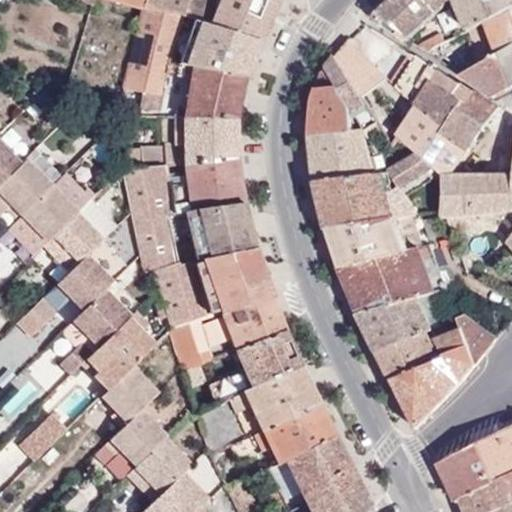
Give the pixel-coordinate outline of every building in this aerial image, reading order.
[(90,5),(80,0),(58,0),(86,14),(90,5)] [(108,0),(141,10),(143,3),(144,0),(108,0)] [(144,0),(143,3),(184,14),(183,15),(198,20),(204,0),(144,0)] [(260,41),(278,0),(277,0),(219,0),(210,24),(209,26),(260,41)] [(450,2),(447,0),(391,0),(373,17),(409,41),(450,2)] [(511,0),(454,0),(469,31),(487,21),(511,9),(511,0)] [(119,106),(116,116),(183,119),(191,70),(166,65),(183,15),(184,14),(143,3),(141,10),(136,31),(122,88),(145,93),(141,108),(119,106)] [(511,47),(511,9),(487,21),(500,53),(511,47)] [(166,65),(191,70),(191,67),(245,76),(260,41),(209,26),(210,24),(198,20),(183,15),(166,65)] [(441,34),(417,46),(425,51),(445,42),(441,34)] [(350,39),(336,56),(363,99),(388,79),(350,39)] [(511,87),(511,47),(500,53),(511,88),(511,87)] [(511,88),(500,53),(461,75),(494,97),(511,88)] [(336,56),(327,67),(351,107),(363,99),(336,56)] [(441,72),(417,57),(397,88),(417,107),(441,72)] [(191,70),(183,119),(235,120),(245,76),(191,67),(191,70)] [(315,99),(312,137),(354,132),(351,107),(327,67),(322,72),(315,99)] [(462,85),(441,72),(417,107),(446,128),(442,135),(468,151),(485,125),(461,108),(473,91),(462,85)] [(461,108),(485,125),(501,106),(473,91),(461,108)] [(30,101),(47,110),(50,101),(33,94),(30,101)] [(363,99),(351,107),(356,114),(368,107),(363,99)] [(445,176),(453,175),(468,151),(442,135),(446,128),(417,107),(398,136),(419,153),(435,167),(445,176)] [(184,146),(184,165),(236,159),(235,120),(183,119),(184,146)] [(366,131),(379,153),(392,144),(378,123),(366,131)] [(312,137),(317,182),(376,175),(365,131),(354,132),(312,137)] [(0,185),(23,162),(0,137),(0,185)] [(118,158),(118,172),(166,166),(184,165),(184,146),(164,146),(164,154),(118,158)] [(391,173),(401,188),(435,167),(419,153),(389,169),(391,173)] [(55,183),(29,157),(23,162),(0,185),(0,194),(10,205),(5,209),(17,220),(55,183)] [(236,159),(184,165),(186,176),(190,212),(243,203),(236,159)] [(149,272),(169,330),(198,321),(220,314),(272,298),(254,249),(196,261),(179,264),(169,216),(173,216),(166,166),(118,172),(119,176),(140,274),(149,272)] [(396,218),(397,217),(410,215),(416,215),(401,188),(391,173),(384,174),(396,218)] [(317,182),(328,229),(396,218),(384,174),(376,175),(317,182)] [(511,175),(453,175),(445,176),(444,211),(444,218),(447,218),(454,235),(479,225),(475,215),(511,210),(511,175)] [(82,210),(55,183),(17,220),(27,232),(33,227),(48,243),(80,212),(82,210)] [(254,249),(243,203),(190,212),(185,213),(196,261),(254,249)] [(105,238),(80,212),(48,243),(43,247),(69,273),(89,253),(105,238)] [(397,217),(410,250),(421,248),(410,215),(397,217)] [(328,229),(340,268),(410,250),(397,217),(396,218),(328,229)] [(436,293),(446,290),(438,268),(430,246),(421,248),(436,293)] [(340,268),(360,315),(419,298),(430,294),(436,293),(421,248),(410,250),(340,268)] [(462,256),(469,274),(481,268),(475,250),(462,256)] [(114,280),(89,253),(69,273),(58,284),(83,310),(107,286),(114,280)] [(446,290),(460,286),(447,265),(438,268),(446,290)] [(133,313),(107,286),(83,310),(73,321),(99,347),(132,315),(133,313)] [(434,330),(445,326),(430,294),(419,298),(434,330)] [(59,310),(45,296),(17,323),(31,337),(59,310)] [(230,338),(235,349),(286,330),(272,298),(220,314),(230,338)] [(360,315),(378,352),(428,333),(434,330),(419,298),(360,315)] [(198,321),(206,346),(230,338),(220,314),(198,321)] [(157,341),(132,315),(99,347),(93,353),(86,358),(98,371),(94,375),(108,390),(135,363),(157,341)] [(480,362),(497,339),(468,317),(459,321),(463,330),(477,365),(480,362)] [(169,330),(181,370),(210,359),(206,346),(198,321),(169,330)] [(235,349),(251,388),(302,366),(286,330),(235,349)] [(466,380),(477,365),(463,330),(438,339),(447,359),(441,360),(393,380),(419,431),(466,380)] [(447,359),(438,339),(434,330),(428,333),(441,360),(447,359)] [(378,352),(393,380),(441,360),(428,333),(378,352)] [(86,358),(93,353),(83,341),(59,365),(70,375),(86,358)] [(160,390),(135,363),(108,390),(101,397),(126,423),(142,408),(160,390)] [(262,431),(320,404),(302,366),(251,388),(195,413),(207,449),(207,452),(209,456),(231,446),(245,440),(233,414),(250,407),(262,431)] [(216,395),(245,387),(241,373),(212,380),(216,395)] [(284,460),(336,435),(320,404),(262,431),(270,448),(277,464),(284,460)] [(168,434),(142,408),(126,423),(104,444),(116,456),(121,451),(135,466),(167,436),(168,434)] [(36,461),(67,430),(52,414),(21,445),(36,461)] [(511,428),(501,433),(478,444),(496,483),(511,475),(511,428)] [(254,435),(262,452),(270,448),(262,431),(254,435)] [(245,440),(231,446),(239,463),(262,452),(254,435),(245,440)] [(357,511),(368,498),(336,435),(284,460),(308,504),(311,511),(357,511)] [(193,462),(167,436),(135,466),(126,475),(142,491),(149,483),(160,494),(185,470),(193,462)] [(478,444),(475,445),(441,463),(441,466),(459,500),(462,499),(496,483),(478,444)] [(459,500),(441,466),(431,470),(448,506),(459,500)] [(211,496),(185,470),(160,494),(143,511),(193,511),(201,505),(211,496)] [(511,505),(511,475),(496,483),(507,508),(511,505)] [(237,511),(258,511),(243,480),(225,489),(237,511)] [(497,511),(507,508),(496,483),(462,499),(467,511),(497,511)] [(271,511),(278,511),(280,511),(287,508),(278,491),(270,495),(274,503),(268,506),(271,511)]
